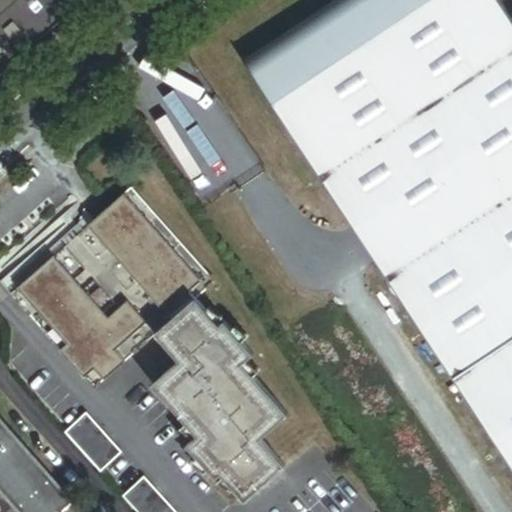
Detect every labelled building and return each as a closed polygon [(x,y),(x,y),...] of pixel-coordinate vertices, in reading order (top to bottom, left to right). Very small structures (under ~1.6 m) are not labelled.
[(360,242),(511,471),(511,23),(496,0),(355,0),(247,71),(360,242)] [(135,186),(15,295),(101,390),(161,335),(186,363),(160,386),(206,437),(196,445),(225,477),(230,473),(255,500),(295,464),(270,437),(297,412),(251,362),(261,353),(232,321),(226,326),(201,299),(200,298),(220,281),(220,280),(135,186)] [(80,511),(0,419),(0,492),(17,511),(80,511)] [(125,460),(89,420),(67,440),(103,480),(125,460)] [(125,503),(132,511),(168,511),(145,486),(125,503)]
